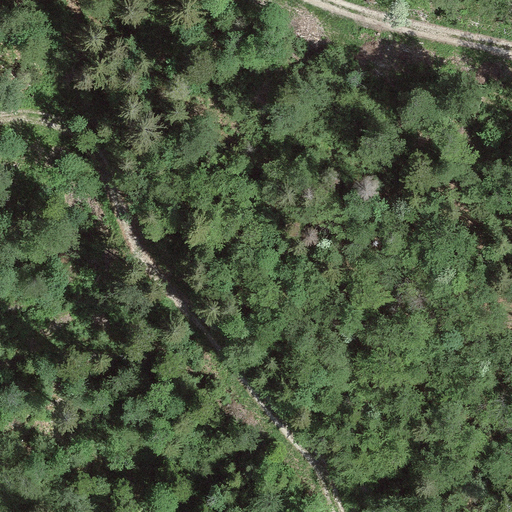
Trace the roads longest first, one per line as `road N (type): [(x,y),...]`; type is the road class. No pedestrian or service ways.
road 1 (track): [(0,118),(60,122),(86,144),(131,241),(241,378)]
road 2 (track): [(321,0),(511,48)]
road 3 (track): [(241,378),(324,472),(339,511)]
